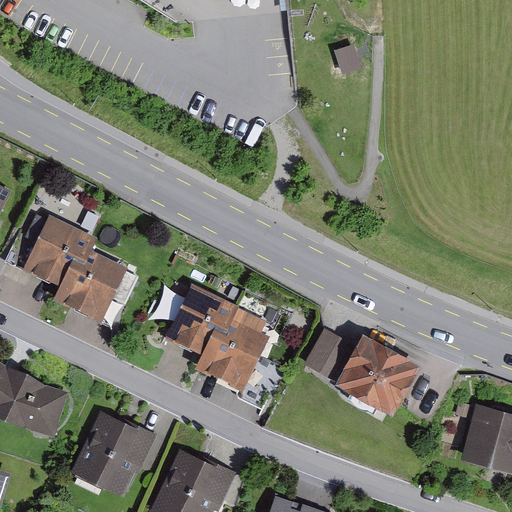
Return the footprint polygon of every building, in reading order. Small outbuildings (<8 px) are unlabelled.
[(338,52),(344,74),(359,69),(352,47),(338,52)] [(0,211),(12,190),(0,184),(0,211)] [(53,298),(101,321),(128,266),(91,248),(97,237),(48,214),(23,266),(59,283),(53,298)] [(192,281),(164,337),(199,354),(193,366),(243,390),(270,336),(261,331),(267,320),(238,307),(239,305),(192,281)] [(323,327),(304,362),(334,378),(353,343),(323,327)] [(363,331),(335,381),(393,413),(421,364),(363,331)] [(0,359),(0,413),(27,426),(54,435),(69,391),(47,384),(6,364),(0,359)] [(459,401),(455,414),(469,417),(472,404),(459,401)] [(511,412),(477,404),(463,458),(511,470),(511,412)] [(101,409),(71,471),(122,495),(134,470),(140,473),(159,434),(125,418),(124,420),(101,409)] [(180,447),(149,510),(154,511),(212,511),(214,509),(219,511),(238,472),(204,456),(203,458),(180,447)] [(0,466),(0,507),(12,471),(0,466)] [(330,511),(303,503),(301,509),(291,506),(294,499),(275,493),(268,511),(330,511)]
